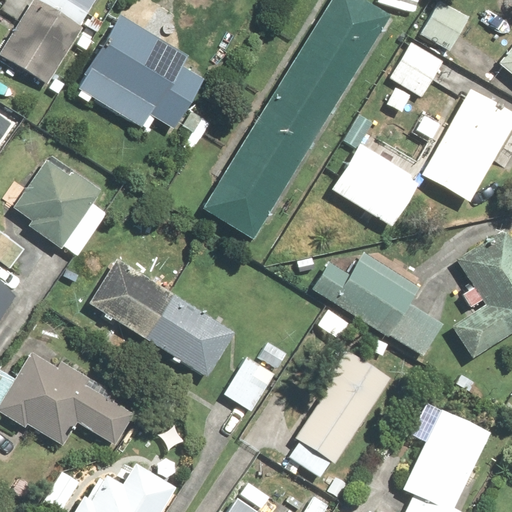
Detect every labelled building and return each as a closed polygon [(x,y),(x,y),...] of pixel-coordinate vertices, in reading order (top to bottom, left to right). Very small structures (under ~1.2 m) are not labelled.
[(0,64),(41,89),(94,0),(26,0),(0,44),(0,64)] [(241,245),(381,19),(350,0),(326,0),(193,216),(241,245)] [(421,0),(377,0),(376,4),(416,17),(421,0)] [(469,19),(440,1),(418,38),(447,55),(469,19)] [(179,59),(111,17),(67,89),(135,131),(142,119),(166,134),(197,84),(173,69),(179,59)] [(511,87),(511,39),(489,69),(511,87)] [(444,62),(409,42),(388,79),(423,99),(444,62)] [(459,206),(508,120),(459,93),(411,179),(459,206)] [(373,104),(364,117),(357,113),(338,144),(353,153),(357,148),(369,128),(381,109),(373,104)] [(417,185),(357,148),(353,153),(329,193),(389,230),(417,185)] [(37,162),(3,210),(23,224),(18,230),(52,253),(55,249),(70,260),(101,218),(85,206),(94,194),(65,174),(61,179),(37,162)] [(475,309),(442,329),(462,361),(511,330),(511,256),(496,231),(446,262),(475,309)] [(0,232),(0,264),(10,271),(25,250),(0,232)] [(319,265),(303,293),(416,361),(436,327),(401,306),(412,288),(355,254),(341,278),(319,265)] [(108,262),(80,306),(197,380),(225,336),(108,262)] [(0,316),(12,298),(0,290),(0,316)] [(351,326),(319,306),(306,326),(338,346),(351,326)] [(288,355),(266,343),(258,360),(279,371),(288,355)] [(49,371),(22,355),(0,392),(0,419),(53,451),(69,424),(109,448),(128,418),(106,404),(110,397),(53,363),(49,371)] [(326,467),(379,382),(335,355),(313,390),(318,393),(287,443),(326,467)] [(274,376),(245,359),(222,398),(251,415),(274,376)] [(449,507),(479,437),(430,416),(396,496),(404,499),(398,511),(458,511),(459,511),(449,507)] [(76,500),(68,511),(156,511),(168,493),(126,468),(113,489),(97,479),(82,504),(76,500)] [(64,511),(83,483),(62,470),(39,506),(48,511),(64,511)] [(325,511),(330,506),(313,496),(303,511),(325,511)] [(245,511),(223,498),(214,511),(245,511)]
